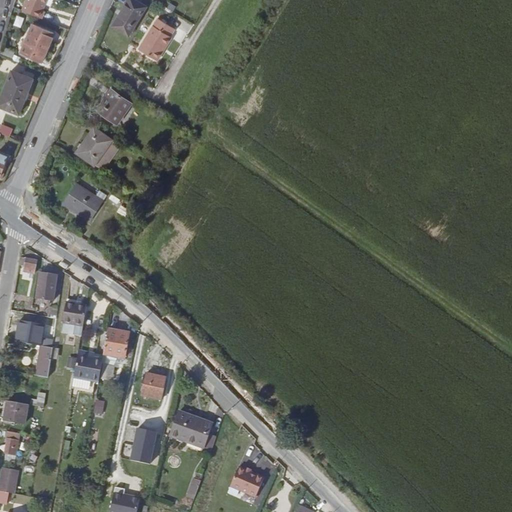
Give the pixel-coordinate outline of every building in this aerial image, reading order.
[(28,0),(23,11),(39,18),(46,0),(28,0)] [(54,21),(62,0),(61,0),(52,0),(45,17),(54,21)] [(144,8),(131,0),(127,0),(113,24),(129,33),(144,8)] [(154,29),(173,41),(173,39),(172,38),(176,31),(160,20),(154,29)] [(27,40),(47,49),(54,35),(34,26),(27,40)] [(159,62),(173,41),(154,29),(140,51),(159,62)] [(139,31),(127,51),(133,55),(127,64),(133,68),(141,57),(135,53),(146,36),(139,31)] [(41,64),(47,49),(27,40),(21,55),(41,64)] [(3,46),(0,55),(12,60),(15,52),(3,46)] [(33,80),(13,71),(0,99),(0,106),(18,114),(33,80)] [(117,125),(132,103),(113,89),(97,110),(117,125)] [(110,159),(119,145),(94,128),(76,153),(92,166),(94,165),(102,154),(110,159)] [(94,165),(101,171),(110,159),(102,154),(94,165)] [(0,178),(8,159),(0,155),(0,178)] [(89,222),(103,202),(96,197),(77,184),(63,204),(89,222)] [(96,197),(103,202),(107,198),(99,192),(96,197)] [(121,206),(117,213),(127,218),(130,210),(121,206)] [(33,276),(35,263),(21,260),(20,268),(23,268),(22,274),(33,276)] [(57,278),(39,276),(37,301),(54,303),(57,278)] [(82,326),(85,306),(72,304),(72,301),(65,299),(61,322),(63,323),(82,326)] [(52,350),(56,322),(44,320),(43,327),(40,348),(41,349),(52,350)] [(40,348),(43,327),(19,322),(15,344),(40,348)] [(80,336),(82,326),(63,323),(61,332),(80,336)] [(129,336),(107,332),(102,357),(124,361),(129,336)] [(48,380),(52,350),(41,349),(36,378),(48,380)] [(76,358),(72,380),(97,385),(101,367),(101,363),(76,358)] [(112,369),(101,367),(99,380),(110,382),(112,369)] [(159,402),(164,379),(145,375),(143,383),(140,383),(139,387),(142,388),(140,398),(159,402)] [(37,399),(31,398),(30,404),(43,406),(46,393),(38,391),(37,399)] [(25,406),(6,403),(2,422),(22,425),(25,406)] [(94,405),(91,417),(99,418),(102,406),(94,405)] [(211,422),(178,409),(170,432),(203,445),(211,422)] [(156,435),(137,431),(130,463),(149,467),(156,435)] [(11,442),(12,434),(3,432),(2,441),(4,441),(11,442)] [(11,442),(4,441),(1,455),(8,456),(11,442)] [(237,464),(230,484),(256,493),(263,473),(237,464)] [(2,469),(0,479),(0,492),(13,495),(17,472),(2,469)] [(186,498),(193,501),(199,484),(192,481),(186,498)] [(123,491),(113,489),(108,511),(135,511),(138,498),(131,496),(127,498),(122,497),(122,495),(123,491)] [(313,511),(315,509),(299,502),(294,511),(313,511)]
